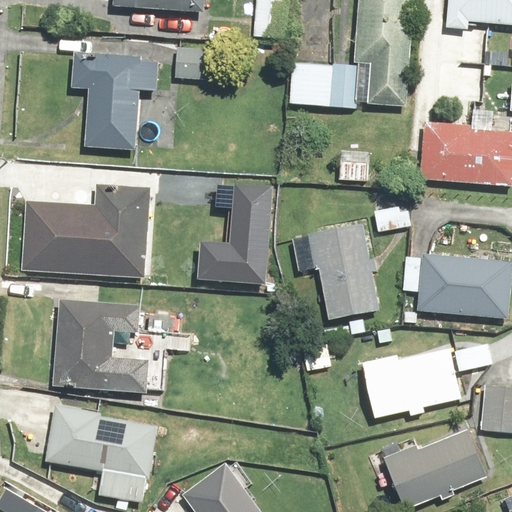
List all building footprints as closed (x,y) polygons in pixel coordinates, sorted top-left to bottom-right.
[(218,0),(121,0),(121,7),(218,11),(218,0)] [(285,0),(257,0),(256,38),(284,40),(285,0)] [(300,54),(297,99),(412,106),(418,0),(362,0),(359,57),(300,54)] [(511,0),(438,0),(436,42),(511,46),(511,0)] [(212,48),(178,48),(178,81),(212,82),(212,48)] [(171,53),(82,49),(81,87),(94,88),(92,145),(147,147),(149,91),(169,92),(171,53)] [(511,71),(500,76),(511,107),(511,71)] [(445,76),(416,75),(414,131),(443,132),(445,76)] [(372,152),(343,150),(341,182),(370,184),(372,152)] [(23,199),(20,269),(157,274),(160,183),(110,181),(109,202),(23,199)] [(216,241),(212,282),(275,288),(284,196),(245,193),(240,244),(216,241)] [(378,210),(381,234),(413,229),(410,206),(378,210)] [(375,216),(315,229),(333,314),(393,302),(375,216)] [(511,256),(429,251),(426,311),(511,316),(511,256)] [(149,302),(63,299),(60,388),(162,392),(164,334),(148,333),(149,302)] [(458,337),(369,355),(381,416),(470,399),(458,337)] [(511,380),(490,379),(487,428),(511,428),(511,380)] [(71,417),(63,468),(107,475),(102,503),(155,511),(157,511),(171,434),(71,417)] [(474,421),(391,453),(412,508),(496,476),(474,421)] [(268,511),(238,467),(195,496),(205,511),(268,511)] [(54,511),(15,489),(1,511),(54,511)]
